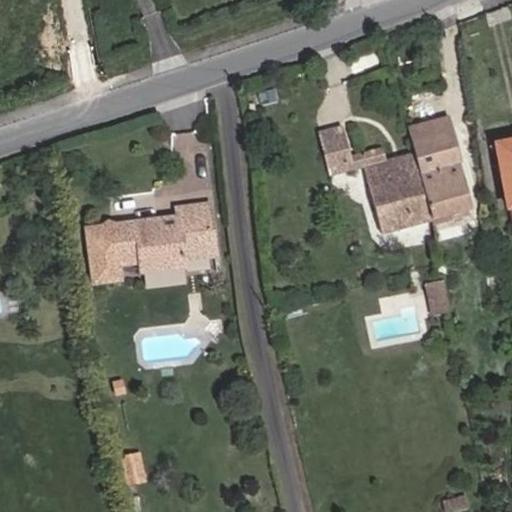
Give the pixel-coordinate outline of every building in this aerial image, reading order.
[(511,119),(511,54),(483,58),(489,122),(511,119)] [(406,131),(445,119),(440,99),(401,109),(406,131)] [(445,119),(406,131),(411,148),(429,218),(469,207),(445,119)] [(321,155),(344,149),(338,129),(316,135),(321,155)] [(511,132),(489,137),(501,201),(506,200),(508,214),(511,213),(511,132)] [(380,147),(359,153),(362,166),(362,168),(379,231),(429,218),(411,148),(383,157),(380,147)] [(327,176),(337,173),(335,167),(347,163),(346,156),(344,149),(321,155),(327,176)] [(362,166),(359,153),(346,156),(347,163),(335,167),(337,173),(362,166)] [(29,165),(31,175),(49,171),(47,161),(29,165)] [(80,228),(85,266),(111,263),(130,261),(133,275),(180,268),(180,260),(211,255),(203,203),(173,206),(176,228),(154,230),(153,221),(111,226),(111,231),(100,233),(99,225),(80,228)] [(49,220),(50,231),(59,230),(57,219),(49,220)] [(111,263),(85,266),(86,283),(112,280),(111,263)] [(440,276),(419,280),(424,308),(445,304),(440,276)] [(121,386),(118,372),(107,374),(110,388),(121,386)] [(142,473),(135,444),(118,448),(125,478),(142,473)]
